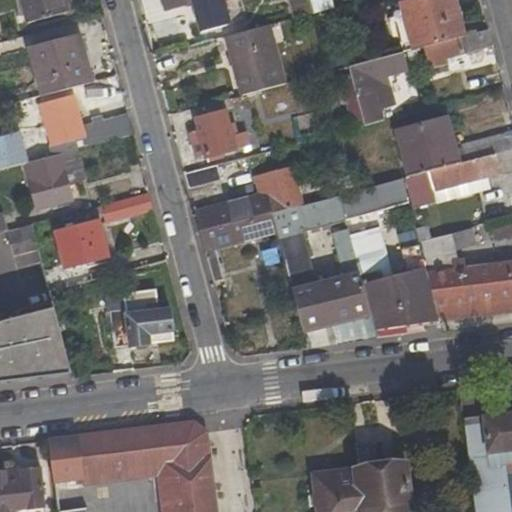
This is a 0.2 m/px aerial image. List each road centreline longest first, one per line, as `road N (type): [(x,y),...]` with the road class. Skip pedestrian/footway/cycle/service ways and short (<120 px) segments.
road 1 (residential): [(222,390),(118,0)]
road 2 (tertiary): [(511,354),(222,390)]
road 3 (tertiary): [(222,390),(0,418)]
